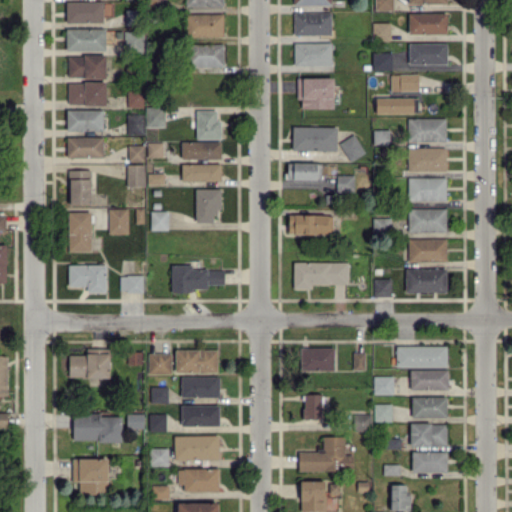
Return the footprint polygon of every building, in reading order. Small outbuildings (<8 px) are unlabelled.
[(391,10),(391,0),(373,0),(373,9),(391,10)] [(65,23),(102,22),(102,1),(64,1),(65,23)] [(137,9),(125,9),(124,25),(136,25),(137,9)] [(330,12),(293,12),(293,35),(330,34),(330,12)] [(222,14),(186,13),(185,36),(222,37),(222,14)] [(446,33),(445,13),(407,13),(408,34),(446,33)] [(371,39),(389,39),(389,22),(372,22),(371,39)] [(65,51),(104,50),(104,28),(65,28),(65,51)] [(144,50),(143,30),(122,31),(123,51),(144,50)] [(292,43),(293,66),(331,65),(330,42),(292,43)] [(223,66),(222,43),(188,44),(188,66),(223,66)] [(408,64),(446,63),(446,43),(408,43),(408,64)] [(390,51),(370,52),(371,70),(391,69),(390,51)] [(104,78),(105,55),(67,54),(66,77),(104,78)] [(390,91),(418,90),(417,73),(390,74),(390,91)] [(295,77),(295,99),(300,99),(300,108),(332,108),(332,77),(295,77)] [(67,104),(104,105),(105,82),(67,81),(67,104)] [(143,107),(143,91),(126,91),(126,107),(143,107)] [(375,113),(416,113),(417,97),(375,97),(375,113)] [(145,127),(164,127),(163,106),(144,106),(145,127)] [(66,130),(102,130),(102,109),(65,109),(66,130)] [(195,138),(220,138),(220,119),(215,119),(215,110),(195,110),(195,138)] [(144,134),(143,114),(125,114),(126,134),(144,134)] [(445,117),(406,118),(406,142),(445,141),(445,117)] [(335,127),(291,126),(291,149),(335,150),(335,127)] [(389,130),(372,129),(372,143),(388,144),(389,130)] [(349,161),(364,152),(352,133),(338,143),(349,161)] [(102,136),(66,136),(65,157),(102,157),(102,136)] [(180,141),(180,159),(220,158),(219,140),(180,141)] [(146,156),(162,156),(162,142),(146,142),(146,156)] [(127,161),(143,161),(143,145),(127,144),(127,161)] [(445,147),(406,147),(407,171),(445,171),(445,147)] [(320,179),(320,163),(285,162),(285,179),(320,179)] [(220,181),(220,163),(180,164),(180,181),(220,181)] [(143,164),(125,164),(125,186),(144,185),(143,164)] [(67,204),(90,204),(90,169),(66,170),(67,204)] [(146,173),(147,184),(163,184),(163,173),(146,173)] [(353,175),(335,174),(335,192),(353,192),(353,175)] [(445,177),(407,176),(406,200),(445,200),(445,177)] [(212,222),(212,215),(219,215),(219,188),(195,188),(194,222),(212,222)] [(107,209),(107,233),(127,233),(127,208),(107,209)] [(406,208),(407,232),(446,231),(445,208),(406,208)] [(67,251),(90,251),(90,211),(67,212),(67,251)] [(150,230),(167,229),(166,211),(149,211),(150,230)] [(287,233),(332,234),(332,215),(287,214),(287,233)] [(389,217),(371,217),(371,233),(389,233),(389,217)] [(406,238),(407,261),(445,260),(445,237),(406,238)] [(347,284),(347,262),(292,261),(292,288),(311,288),(311,283),(347,284)] [(67,285),(86,286),(86,292),(104,292),(105,264),(68,264),(67,285)] [(223,284),(223,269),(191,269),(191,264),(170,264),(170,292),(192,292),(192,288),(206,288),(206,284),(223,284)] [(445,268),(404,268),(404,291),(445,292),(445,268)] [(142,292),(142,275),(118,275),(118,292),(142,292)] [(390,278),(372,278),(373,296),(390,296),(390,278)] [(445,345),(395,345),(395,367),(446,366),(445,345)] [(332,347),(300,347),(299,370),(332,370),(332,347)] [(68,354),(67,377),(108,378),(108,348),(85,348),(85,355),(68,354)] [(174,372),(217,372),(217,349),(174,348),(174,372)] [(127,364),(141,365),(141,352),(127,351),(127,364)] [(364,370),(364,352),(352,352),(352,369),(364,370)] [(170,353),(147,353),(147,373),(170,373),(170,353)] [(447,369),(409,369),(409,389),(447,389),(447,369)] [(218,376),(180,376),(180,397),(218,397),(218,376)] [(372,393),(392,394),(392,376),(372,376),(372,393)] [(167,386),(148,386),(148,402),(167,403),(167,386)] [(320,394),(302,394),(302,418),(320,418),(320,394)] [(410,417),(446,417),(446,396),(410,396),(410,417)] [(372,421),(390,421),(390,403),(373,403),(372,421)] [(218,405),(180,404),(179,425),(218,426),(218,405)] [(143,413),(126,413),(125,427),(143,428),(143,413)] [(164,432),(165,413),(148,413),(147,431),(164,432)] [(370,414),(352,413),(352,430),(369,430),(370,414)] [(120,441),(121,414),(72,414),(71,440),(120,441)] [(445,422),(408,423),(409,446),(446,445),(445,422)] [(218,459),(217,434),(172,435),(173,460),(218,459)] [(297,470),(351,470),(351,454),(343,454),(343,436),(321,436),(321,450),(297,451),(297,470)] [(149,465),(167,465),(167,447),(149,448),(149,465)] [(446,451),(410,451),(410,471),(445,472),(446,451)] [(106,457),(70,458),(71,482),(78,482),(78,495),(107,494),(106,457)] [(398,474),(398,464),(382,464),(382,474),(398,474)] [(182,491),(217,491),(217,468),(176,468),(176,484),(183,484),(182,491)] [(323,480),(299,481),(299,510),(337,510),(336,483),(328,483),(328,495),(323,495),(323,480)] [(167,484),(152,485),(152,498),(168,497),(167,484)] [(389,510),(409,510),(409,494),(404,494),(404,484),(390,484),(389,510)] [(217,511),(217,502),(176,503),(176,511),(217,511)]
